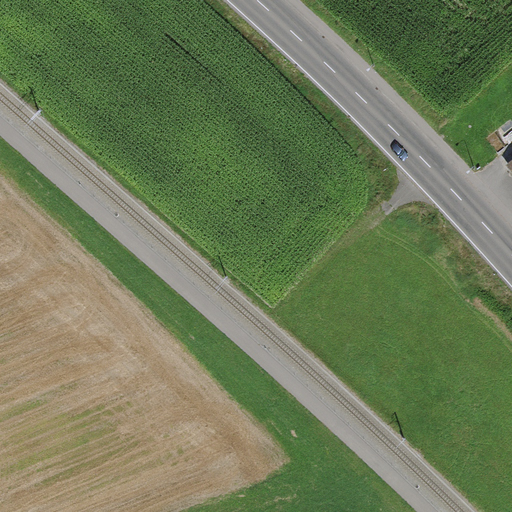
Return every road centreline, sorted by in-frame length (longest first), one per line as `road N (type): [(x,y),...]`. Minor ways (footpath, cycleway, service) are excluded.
road 1 (track): [(0,128),(425,511)]
road 2 (primary): [(256,0),(511,255)]
